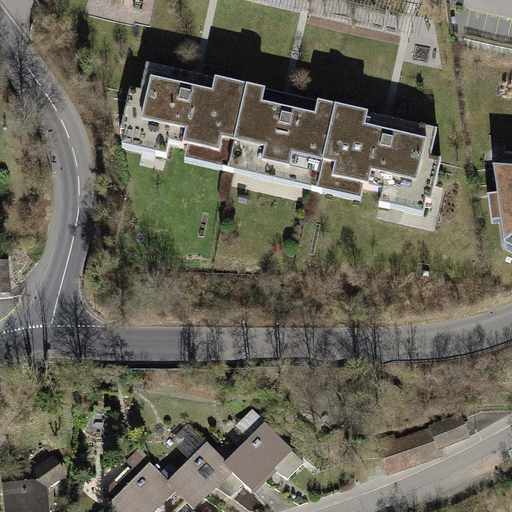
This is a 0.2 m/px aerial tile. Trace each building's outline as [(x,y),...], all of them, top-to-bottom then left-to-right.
[(232,159),(248,88),(201,78),(198,90),(178,86),(181,73),(147,65),(141,92),(130,90),(121,133),(126,135),(122,148),(141,153),(144,139),(163,143),(160,157),(167,158),(170,145),(188,149),(232,159)] [(317,192),(321,179),(337,108),(302,100),(299,114),(279,109),(282,96),(248,88),(232,159),(257,164),(254,178),(293,187),(296,173),(315,177),(312,191),(317,192)] [(431,159),(437,131),(403,123),(400,136),(380,132),(383,119),(337,108),(321,179),(365,189),(383,193),(380,206),(386,208),(389,194),(408,198),(405,212),(424,216),(427,203),(432,204),(442,161),(431,159)] [(144,139),(141,153),(160,157),(163,143),(144,139)] [(232,159),(188,149),(185,163),(254,178),(257,164),(232,159)] [(511,155),(506,155),(494,167),(498,196),(488,197),(492,225),(501,224),(504,246),(511,250),(511,155)] [(315,177),(296,173),(293,187),(312,191),(315,177)] [(365,189),(321,179),(317,192),(361,202),(365,189)] [(389,194),(386,208),(405,212),(408,198),(389,194)] [(7,264),(0,264),(0,292),(9,292),(7,264)] [(237,427),(251,440),(265,426),(252,413),(237,427)] [(378,444),(389,473),(404,467),(403,464),(440,451),(438,446),(466,436),(459,419),(396,443),(394,439),(378,444)] [(251,440),(227,464),(245,483),(251,490),(273,468),(287,478),(303,463),(265,426),(251,440)] [(192,461),(208,445),(188,427),(173,442),(192,461)] [(230,497),(245,483),(227,464),(208,445),(192,461),(169,484),(187,503),(194,510),(216,488),(230,497)] [(111,505),(118,511),(153,511),(158,507),(166,511),(177,511),(187,503),(169,484),(150,465),(147,456),(138,449),(128,460),(142,473),(111,505)] [(47,511),(46,488),(64,475),(53,460),(26,479),(26,485),(6,486),(8,511),(47,511)]
